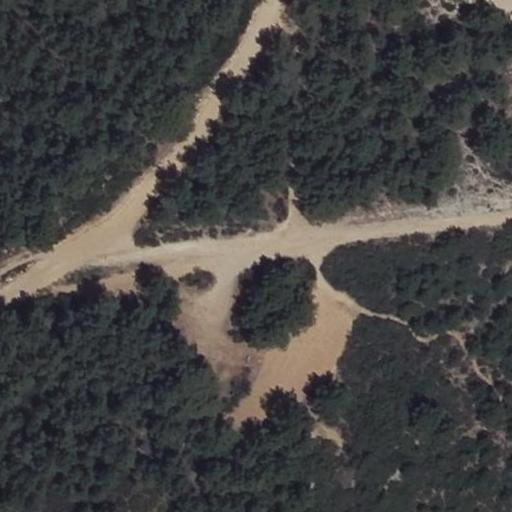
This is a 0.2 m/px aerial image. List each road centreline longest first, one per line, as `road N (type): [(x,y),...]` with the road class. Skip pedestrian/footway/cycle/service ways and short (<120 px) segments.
road 1 (track): [(0,276),(511,221)]
road 2 (track): [(0,308),(122,221),(229,84),(273,0)]
